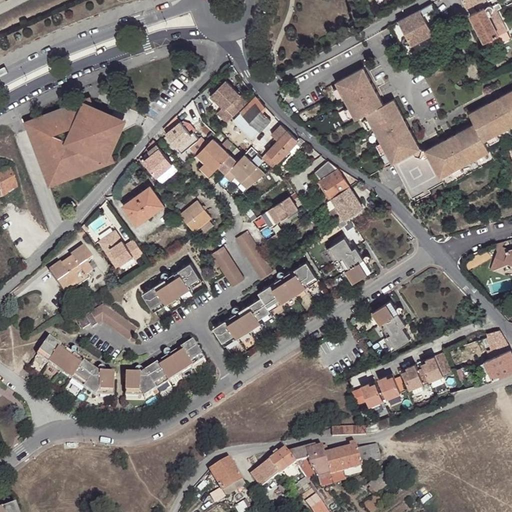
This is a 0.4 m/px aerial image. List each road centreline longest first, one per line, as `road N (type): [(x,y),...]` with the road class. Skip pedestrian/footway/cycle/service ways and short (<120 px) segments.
road 1 (unclassified): [(0,466),(60,428),(125,434),(181,415),(435,249)]
road 2 (residential): [(511,379),(385,433),(207,461),(176,511)]
road 3 (unclassified): [(0,294),(226,54),(227,32)]
road 4 (residential): [(435,249),(388,196),(304,134),(262,88)]
road 5 (tertiary): [(0,105),(146,42),(216,30)]
road 6 (tertiary): [(196,0),(0,81)]
road 7 (residential): [(262,88),(424,0)]
